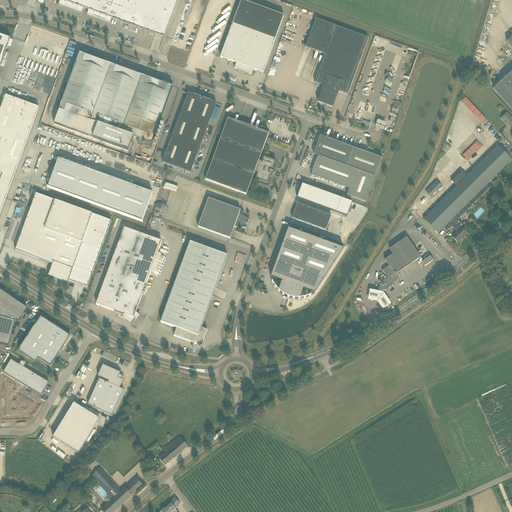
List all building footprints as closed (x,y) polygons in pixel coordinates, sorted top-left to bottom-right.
[(54,0),(60,2),(59,6),(82,15),(84,11),(88,13),(87,16),(111,24),(112,21),(153,36),(164,40),(177,0),(54,0)] [(263,73),(275,40),(284,16),(241,1),(232,24),(220,58),(222,59),(236,64),(234,69),(251,75),(253,70),(263,73)] [(323,86),(318,101),(317,102),(324,104),(324,105),(326,105),(326,106),(326,105),(332,108),(338,92),(347,95),(368,38),(316,19),(305,48),(324,55),(314,83),(323,86)] [(0,67),(10,39),(0,35),(0,67)] [(37,50),(33,51),(38,53),(37,56),(41,54),(42,56),(47,55),(47,60),(55,64),(54,68),(56,72),(51,73),(58,75),(65,49),(64,45),(62,45),(60,48),(59,46),(56,47),(55,49),(56,52),(52,54),(51,51),(53,51),(50,45),(47,46),(49,47),(44,48),(42,46),(38,47),(37,50)] [(152,144),(173,88),(79,54),(59,110),(152,144)] [(201,98),(201,97),(193,95),(188,93),(162,163),(190,173),(216,103),(211,102),(211,101),(203,98),(203,99),(201,98)] [(3,206),(39,108),(6,96),(0,110),(0,214),(3,207),(4,207),(3,206)] [(481,123),(485,119),(465,97),(461,101),(481,123)] [(396,116),(396,115),(399,106),(394,104),(390,114),(396,116)] [(500,119),(506,125),(511,130),(511,118),(507,113),(500,119)] [(274,169),(275,168),(273,168),(276,161),(263,157),(262,162),(259,161),(269,134),(228,119),(205,180),(246,195),(254,173),(257,174),(255,179),(268,184),(270,177),(271,177),(272,174),(273,175),(273,174),(274,172),(273,171),(274,169)] [(318,157),(347,167),(354,148),(325,138),(326,137),(320,135),(313,154),(318,156),(318,157)] [(471,136),(463,145),(468,150),(476,141),(471,136)] [(496,176),(511,160),(497,146),(467,176),(461,171),(451,181),(457,186),(423,219),(438,234),(443,228),(446,231),(451,226),(456,222),(491,187),(488,184),(496,176)] [(347,167),(375,177),(382,158),(354,148),(347,167)] [(349,189),(347,195),(366,202),(375,177),(347,167),(318,157),(311,175),(349,189)] [(142,222),(152,193),(58,159),(48,188),(47,187),(143,222),(142,222)] [(141,162),(139,162),(134,162),(133,170),(141,170),(141,162)] [(142,175),(148,177),(151,169),(150,169),(151,166),(148,165),(149,163),(144,162),(141,170),(144,171),(142,175)] [(153,216),(163,219),(167,205),(171,207),(173,200),(174,200),(179,186),(173,184),(174,182),(167,180),(162,197),(161,197),(160,201),(158,201),(153,216)] [(430,197),(442,186),(436,181),(425,191),(430,197)] [(352,203),(302,184),(297,199),(347,217),(352,203)] [(87,288),(111,222),(36,194),(15,251),(52,264),(48,276),(54,278),(54,279),(54,278),(61,281),(61,282),(62,281),(67,283),(68,281),(87,288)] [(249,220),(244,216),(240,214),(239,214),(240,211),(208,199),(198,227),(230,239),(234,227),(235,227),(246,228),(246,224),(247,223),(249,220)] [(314,294),(355,230),(295,208),(270,278),(282,282),(278,291),(279,292),(282,294),(284,295),(287,297),(289,298),(294,299),(298,299),(300,299),(303,290),(314,294)] [(451,226),(456,231),(457,232),(452,237),(457,243),(466,234),(461,228),(456,222),(451,226)] [(124,228),(96,305),(115,312),(114,313),(123,316),(123,318),(131,324),(130,325),(131,325),(138,314),(139,315),(140,315),(136,312),(161,242),(124,228)] [(395,275),(396,275),(420,258),(406,238),(389,250),(393,255),(385,260),(389,266),(395,275)] [(204,319),(227,256),(190,242),(161,322),(177,328),(174,336),(197,345),(198,344),(199,343),(201,342),(202,343),(203,342),(207,331),(201,328),(204,319)] [(429,254),(423,257),(425,260),(422,262),(425,267),(433,261),(429,254)] [(385,291),(393,286),(394,285),(395,284),(395,283),(396,283),(396,282),(396,281),(397,280),(397,279),(397,278),(397,277),(396,276),(396,275),(395,275),(389,266),(382,271),(386,276),(381,279),(383,281),(380,283),(379,290),(383,291),(385,291)] [(19,321),(27,308),(11,298),(11,297),(10,297),(2,292),(2,291),(1,291),(0,290),(0,338),(5,319),(15,322),(16,320),(19,321)] [(383,292),(383,291),(379,290),(379,292),(369,290),(367,300),(377,302),(383,310),(391,304),(383,292)] [(53,325),(40,317),(18,351),(35,362),(38,358),(51,366),(64,345),(65,345),(70,337),(53,325)] [(11,360),(4,373),(41,395),(49,383),(11,360)] [(124,390),(119,388),(122,381),(121,380),(122,377),(118,375),(119,374),(103,367),(98,379),(99,380),(88,405),(112,416),(124,390)] [(99,420),(73,404),(71,408),(68,413),(67,413),(57,430),(58,430),(55,436),(54,435),(52,439),(78,455),(99,420)] [(159,459),(165,466),(187,447),(179,437),(166,448),(165,446),(162,449),(164,450),(163,450),(166,454),(159,459)] [(131,495),(142,485),(136,479),(125,489),(125,488),(121,491),(100,468),(92,475),(110,495),(105,501),(108,504),(101,511),(102,511),(114,511),(132,496),(131,495)] [(175,508),(180,504),(175,498),(167,505),(168,507),(164,510),(164,509),(161,511),(172,511),(176,509),(175,508)]
